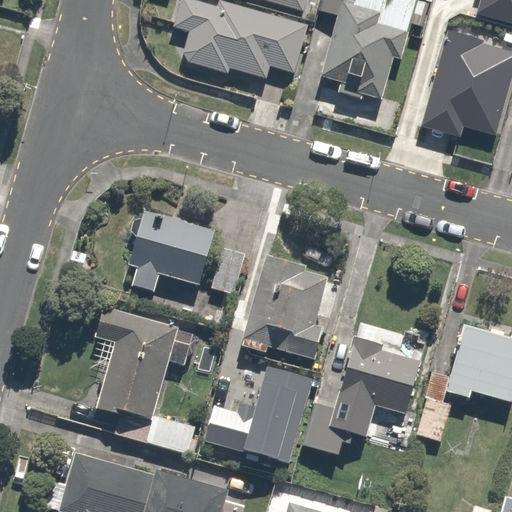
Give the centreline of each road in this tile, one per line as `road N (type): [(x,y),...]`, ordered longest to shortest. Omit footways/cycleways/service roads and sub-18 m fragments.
road 1 (residential): [(511,225),(62,100)]
road 2 (residential): [(0,310),(62,100)]
